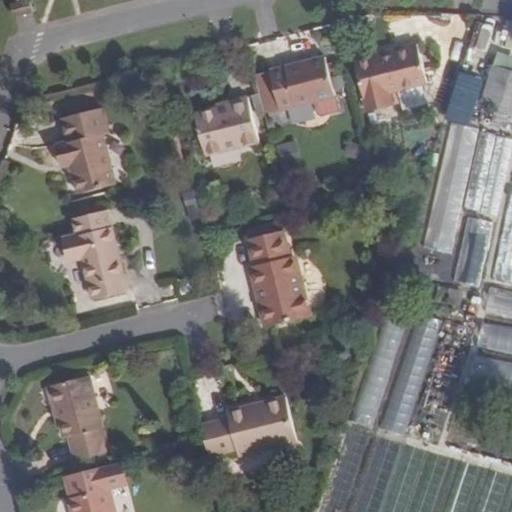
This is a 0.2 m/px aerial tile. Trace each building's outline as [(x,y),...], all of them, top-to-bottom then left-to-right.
[(13,7),(13,9),(17,19),(31,14),(28,7),(27,2),(13,7)] [(511,53),(501,51),(498,63),(511,66),(511,53)] [(379,67),(353,75),(365,123),(390,116),(387,105),(425,94),(415,55),(378,65),(379,67)] [(510,129),(511,121),(511,71),(493,65),(481,102),(492,106),(487,121),(510,129)] [(322,68),(267,81),(278,121),(332,107),(322,68)] [(278,121),(267,81),(253,86),(263,124),(278,121)] [(217,120),(229,117),(228,112),(216,114),(217,120)] [(217,120),(216,114),(193,120),(204,165),(258,153),(248,113),(229,117),(217,120)] [(70,180),(76,202),(111,193),(100,142),(105,141),(99,115),(60,126),(66,150),(53,154),(58,175),(63,174),(68,172),(70,180)] [(478,133),(461,209),(494,216),(510,140),(478,133)] [(299,140),(281,143),(285,169),(304,166),(299,140)] [(511,285),(511,178),(489,280),(511,285)] [(466,218),(452,282),(476,288),(491,223),(466,218)] [(65,246),(71,268),(80,266),(91,308),(124,300),(104,219),(70,228),(74,244),(65,246)] [(242,238),(244,246),(277,239),(276,230),(242,238)] [(259,309),(254,310),(260,336),(305,326),(292,270),(284,265),(277,239),(244,246),(251,274),(245,275),(251,297),(256,296),(259,309)] [(71,268),(65,246),(59,248),(65,270),(71,268)] [(428,287),(406,283),(403,295),(425,300),(428,287)] [(453,292),(438,288),(434,305),(450,307),(453,292)] [(511,293),(491,288),(485,314),(511,320),(511,293)] [(251,297),(254,310),(259,309),(256,296),(251,297)] [(372,428),(409,315),(388,309),(353,421),(372,428)] [(379,428),(406,437),(443,321),(419,313),(379,428)] [(511,327),(483,321),(477,350),(511,356),(511,327)] [(469,351),(440,341),(415,418),(444,426),(469,351)] [(511,395),(511,364),(475,356),(468,385),(511,395)] [(54,417),(57,429),(61,445),(66,444),(72,467),(106,459),(87,383),(44,394),(51,418),(54,417)] [(246,420),(244,414),(225,420),(227,426),(200,434),(203,448),(207,462),(234,455),(236,462),(294,448),(282,404),(260,410),(262,415),(246,420)] [(262,415),(260,410),(244,414),(246,420),(262,415)] [(350,430),(320,511),(343,511),(369,437),(350,430)] [(378,511),(402,445),(380,437),(355,511),(378,511)] [(405,445),(382,511),(405,511),(426,452),(405,445)] [(431,511),(449,459),(431,453),(410,511),(431,511)] [(456,459),(438,511),(464,511),(479,467),(456,459)] [(113,511),(109,494),(126,490),(121,469),(62,483),(67,504),(66,505),(67,511),(113,511)] [(497,511),(510,476),(487,469),(471,511),(497,511)]
